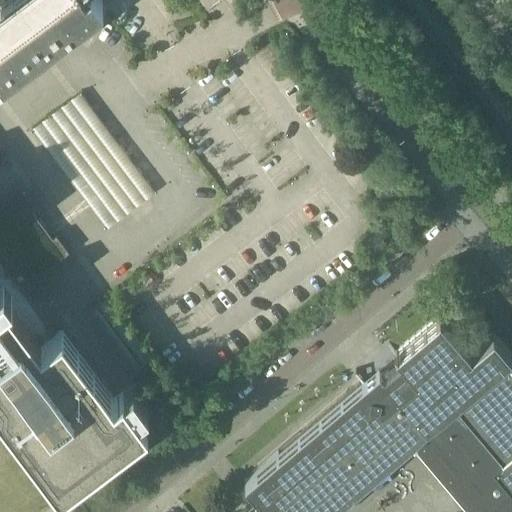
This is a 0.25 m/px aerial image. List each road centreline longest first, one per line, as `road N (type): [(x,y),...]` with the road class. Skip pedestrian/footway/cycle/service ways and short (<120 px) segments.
road 1 (unclassified): [(124,511),(446,243)]
road 2 (tertiary): [(485,218),(299,0)]
